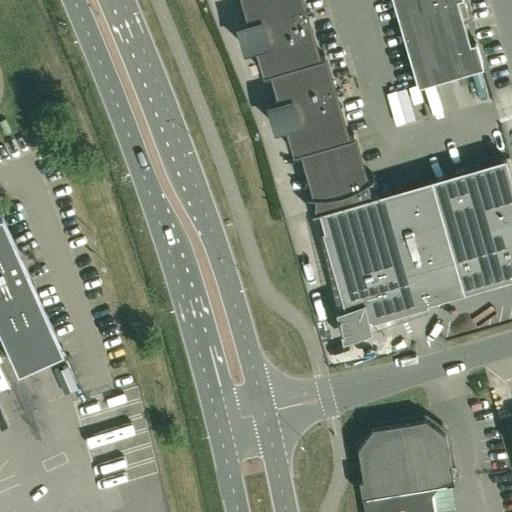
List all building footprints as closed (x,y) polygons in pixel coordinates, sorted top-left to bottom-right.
[(511,181),(505,156),(378,192),(378,190),(371,192),(367,179),(373,174),(373,173),(366,178),(354,133),(348,135),(325,53),(319,55),(302,0),(243,0),(249,19),(237,23),(244,46),(256,43),(264,72),(271,70),(279,99),(268,102),(274,125),(286,122),(295,151),(301,149),(314,193),(306,192),(306,193),(314,194),(314,209),(311,209),(312,211),(318,209),(346,304),(335,308),(342,338),(371,328),(368,316),(391,310),(397,322),(408,316),(403,306),(511,274),(511,181)] [(393,0),(418,83),(483,63),(475,39),(470,40),(458,0),(393,0)] [(406,125),(427,119),(420,92),(399,97),(406,125)] [(0,328),(18,369),(63,348),(2,212),(0,213),(0,328)] [(430,511),(427,491),(432,482),(453,479),(450,462),(445,431),(425,416),(372,425),(357,445),(362,476),(358,477),(361,494),(365,494),(368,511),(430,511)]
